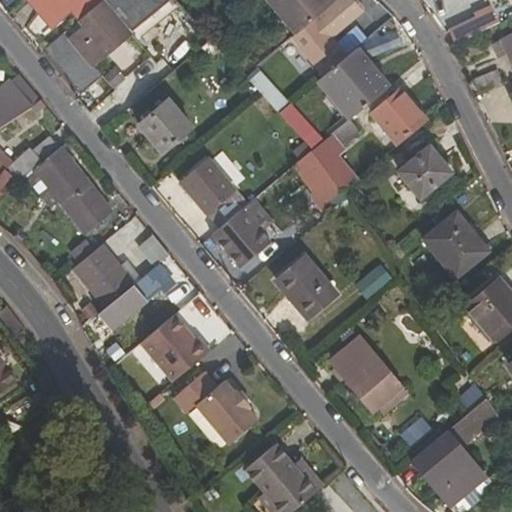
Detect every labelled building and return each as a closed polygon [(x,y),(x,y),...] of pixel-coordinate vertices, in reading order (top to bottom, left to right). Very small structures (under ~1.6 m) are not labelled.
[(105,0),(27,0),(51,28),(72,11),(81,21),(106,0),(105,0)] [(106,0),(81,21),(85,27),(71,39),(67,33),(45,51),(82,95),(104,77),(95,65),(172,0),(106,0)] [(268,0),(296,33),(335,0),(334,0),(268,0)] [(323,76),(347,56),(333,38),(364,12),(354,0),(338,0),(294,39),(323,76)] [(511,0),(496,0),(500,9),(511,4),(511,0)] [(455,44),(482,32),(476,19),(449,31),(455,44)] [(498,59),(507,54),(511,63),(511,33),(491,46),(498,59)] [(323,76),(317,81),(349,121),(349,120),(390,86),(358,46),(347,56),(323,76)] [(411,92),(424,75),(414,68),(401,84),(411,92)] [(480,92),(502,81),(496,69),(474,80),(480,92)] [(256,70),(246,82),(279,110),(289,99),(256,70)] [(0,95),(0,120),(2,119),(7,125),(33,109),(12,86),(0,95)] [(399,145),(427,122),(400,90),(372,113),(399,145)] [(161,153),(192,128),(169,100),(138,125),(161,153)] [(42,102),(33,109),(37,114),(46,107),(42,102)] [(343,192),(358,180),(337,153),(361,134),(349,120),(349,121),(312,151),(343,192)] [(43,164),(60,149),(52,138),(34,152),(43,164)] [(421,199),(452,172),(431,146),(399,172),(421,199)] [(43,164),(36,170),(86,234),(113,213),(62,148),(60,149),(43,164)] [(43,164),(34,152),(31,149),(15,164),(0,151),(0,200),(36,170),(43,164)] [(312,151),(298,163),(317,189),(311,194),(322,209),(343,192),(312,151)] [(218,229),(247,205),(209,158),(180,182),(218,229)] [(241,269),(271,243),(262,233),(258,228),(270,217),(255,199),(247,205),(218,229),(212,235),(241,269)] [(455,278),(489,251),(457,212),(424,239),(455,278)] [(122,260),(136,248),(154,268),(170,255),(136,217),(107,243),(122,260)] [(275,222),(270,217),(258,228),(262,233),(275,222)] [(106,308),(136,284),(103,245),(75,269),(106,308)] [(338,294),(306,256),(276,282),(307,320),(338,294)] [(380,265),(355,286),(368,300),(393,279),(380,265)] [(113,331),(171,281),(159,266),(100,316),(113,331)] [(465,307),(493,340),(511,323),(511,292),(501,278),(465,307)] [(174,383),(211,352),(199,339),(196,342),(175,316),(142,344),(174,383)] [(331,362),(373,413),(402,389),(360,337),(331,362)] [(0,393),(14,383),(0,362),(0,393)] [(259,421),(250,410),(252,408),(238,392),(236,393),(226,382),(218,388),(206,373),(176,399),(188,414),(198,406),(231,446),(259,421)] [(465,446),(484,433),(492,444),(509,432),(487,402),(452,427),(465,446)] [(448,432),(413,462),(450,507),(486,477),(448,432)] [(294,511),(324,487),(300,459),(294,465),(276,444),(247,469),(282,511),(294,511)]
